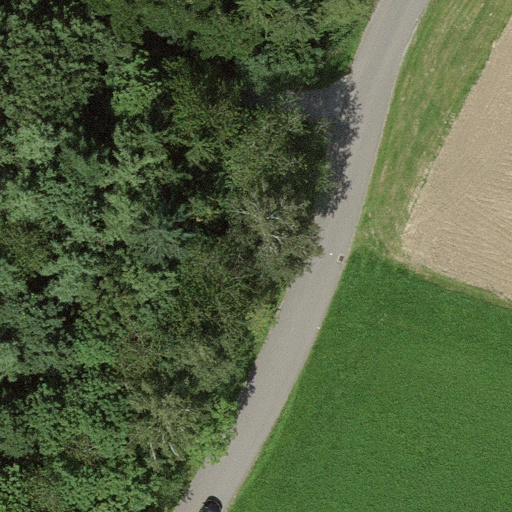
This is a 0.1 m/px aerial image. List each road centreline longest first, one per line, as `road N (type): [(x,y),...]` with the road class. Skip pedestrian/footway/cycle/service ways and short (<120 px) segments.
road 1 (unclassified): [(420,0),(401,30),(323,279),(204,511)]
road 2 (track): [(372,121),(0,13)]
